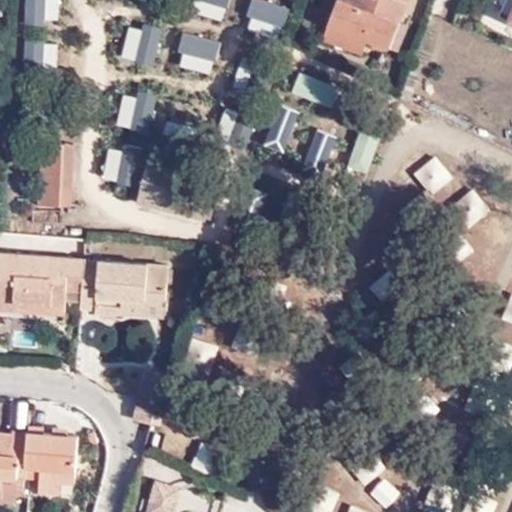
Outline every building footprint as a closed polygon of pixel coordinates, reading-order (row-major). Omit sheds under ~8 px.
[(24,0),(25,16),(59,16),(58,0),(24,0)] [(222,16),(227,0),(190,0),(189,5),(222,16)] [(282,0),(251,0),(246,19),(281,30),(289,2),(282,0)] [(411,0),(338,0),(329,21),(365,36),(399,50),(410,22),(404,19),(411,0)] [(511,18),(511,0),(508,0),(503,15),(511,18)] [(362,49),(365,36),(329,21),(323,34),(362,49)] [(183,27),(175,61),(212,68),(219,35),(183,27)] [(57,57),(57,34),(23,34),(23,57),(57,57)] [(246,84),(252,56),(239,53),(233,81),(246,84)] [(303,106),(309,77),(283,72),(277,100),(303,106)] [(315,106),(343,111),(347,82),(320,78),(315,106)] [(349,133),(374,146),(388,119),(363,107),(349,133)] [(280,165),(290,137),(263,128),(254,156),(280,165)] [(331,129),(305,138),(313,163),(339,154),(331,129)] [(78,148),(44,146),(39,208),(72,211),(78,148)] [(435,150),(412,168),(430,191),(453,174),(435,150)] [(144,196),(179,205),(186,183),(218,196),(223,177),(154,157),(144,196)] [(281,177),(289,197),(304,191),(297,171),(281,177)] [(186,183),(179,205),(214,214),(218,196),(186,183)] [(463,221),(488,211),(478,187),(453,197),(463,221)] [(503,216),(482,220),(486,241),(507,237),(503,216)] [(217,275),(239,279),(242,260),(220,257),(217,275)] [(76,309),(82,310),(84,264),(0,259),(0,313),(64,317),(64,298),(76,298),(76,309)] [(84,264),(82,310),(94,311),(94,320),(121,321),(122,295),(142,296),(143,303),(166,305),(168,269),(84,264)] [(210,279),(200,310),(226,318),(235,287),(210,279)] [(500,316),(511,320),(511,288),(510,288),(500,316)] [(122,295),(121,321),(165,323),(166,305),(143,303),(142,296),(122,295)] [(511,321),(497,317),(482,360),(508,368),(511,356),(511,321)] [(183,362),(210,370),(219,341),(192,333),(183,362)] [(141,393),(161,397),(168,372),(148,367),(141,393)] [(174,389),(167,411),(192,419),(199,397),(174,389)] [(135,421),(152,427),(159,403),(141,398),(135,421)] [(39,481),(61,482),(77,483),(80,436),(17,429),(18,433),(0,431),(0,476),(18,478),(19,466),(40,468),(39,481)] [(214,469),(223,447),(201,439),(192,461),(214,469)] [(371,443),(347,458),(361,481),(385,467),(371,443)] [(434,472),(422,499),(449,510),(461,482),(434,472)] [(385,473),(368,489),(384,506),(400,490),(385,473)] [(0,496),(16,499),(18,478),(0,476),(0,496)] [(302,504),(320,511),(329,511),(339,489),(313,478),(302,504)] [(59,494),(61,482),(39,481),(38,492),(59,494)] [(176,511),(182,491),(156,484),(148,511),(176,511)] [(460,511),(491,511),(497,496),(470,487),(460,511)] [(350,501),(346,511),(373,511),(374,510),(350,501)]
